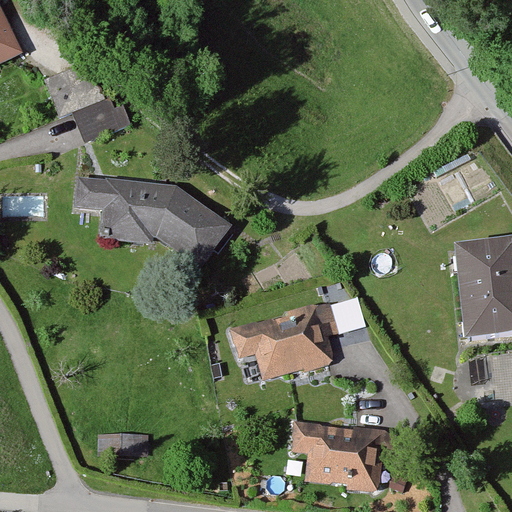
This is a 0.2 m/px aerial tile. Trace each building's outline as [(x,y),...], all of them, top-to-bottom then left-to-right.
[(0,0),(0,74),(34,57),(4,0),(0,0)] [(79,115),(109,104),(105,92),(84,74),(52,85),(65,121),(79,115)] [(109,104),(79,115),(90,145),(140,127),(133,108),(119,113),(115,102),(109,104)] [(237,231),(183,192),(82,185),(80,214),(106,216),(105,231),(119,232),(118,243),(169,246),(206,273),(237,231)] [(511,248),(469,253),(478,345),(511,341),(511,248)] [(333,307),(291,320),(292,323),(234,340),(242,369),(262,363),(270,389),(339,368),(332,343),(343,340),(333,307)] [(511,401),(511,351),(493,351),(492,401),(511,401)] [(351,495),(385,497),(389,437),(299,430),(297,461),(312,462),(310,490),(351,493),(351,495)]
